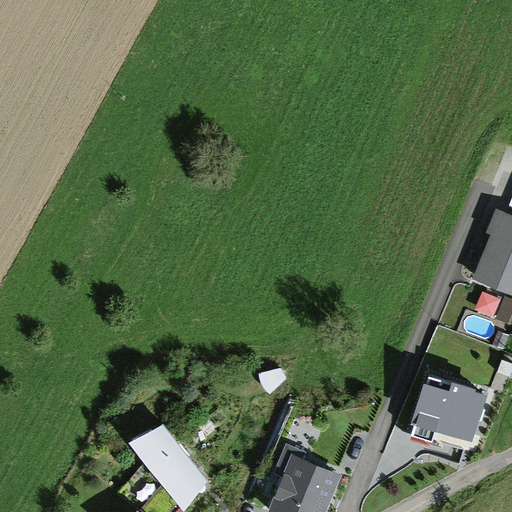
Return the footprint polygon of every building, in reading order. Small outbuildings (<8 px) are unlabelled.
[(491,236),(473,279),(511,295),(511,216),(496,209),(485,234),(491,236)] [(511,298),(505,296),(496,318),(511,324),(511,298)] [(425,374),(410,423),(417,425),(414,435),(431,440),(432,437),(470,448),(487,392),(425,374)] [(130,446),(184,511),(208,480),(165,427),(130,446)] [(287,444),(276,474),(284,477),(270,511),(326,511),(331,500),(341,475),(304,460),(307,452),(287,444)]
